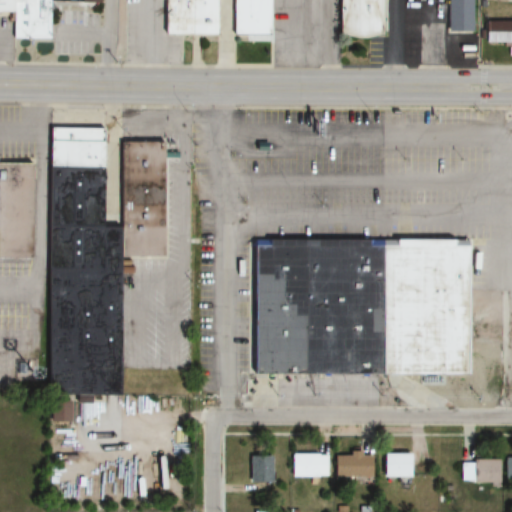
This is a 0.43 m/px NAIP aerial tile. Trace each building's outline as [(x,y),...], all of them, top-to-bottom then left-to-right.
[(95,0),(0,0),(0,12),(10,13),(9,38),(46,39),(48,1),(95,3),(95,0)] [(216,0),(167,0),(168,35),(217,35),(216,0)] [(270,0),(237,0),(238,35),(270,34),(270,0)] [(381,0),(341,0),(341,35),(349,35),(355,41),(362,41),(373,39),(381,38),(381,0)] [(444,0),(445,32),(469,32),(468,0),(444,0)] [(511,19),(482,19),(482,42),(511,42),(511,19)] [(57,129),(129,130),(129,145),(166,146),(164,255),(121,254),(118,393),(94,393),(94,404),(78,403),(78,393),(53,393),(57,129)] [(0,164),(34,165),(32,260),(0,259),(0,164)] [(254,241),(451,241),(451,248),(465,248),(465,374),(254,374),(254,241)] [(269,452),(246,452),(246,481),(269,481),(269,452)] [(405,478),(405,452),(378,452),(378,478),(405,478)] [(291,476),(316,476),(316,453),(291,453),(291,476)] [(369,454),(331,454),(331,477),(368,477),(369,454)] [(511,480),(511,457),(500,457),(500,480),(511,480)] [(495,459),(470,459),(469,483),(495,483),(495,459)]
